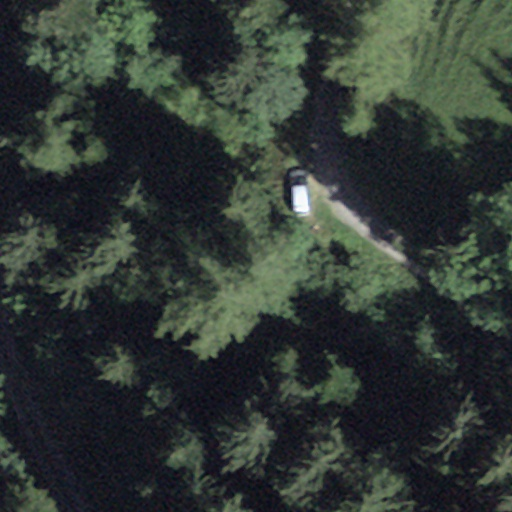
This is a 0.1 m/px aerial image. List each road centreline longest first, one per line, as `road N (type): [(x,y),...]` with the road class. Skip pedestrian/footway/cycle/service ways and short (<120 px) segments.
road 1 (track): [(511,352),(464,301),(358,229),(325,191),(316,149),(335,33),(354,0)]
road 2 (track): [(0,338),(6,368),(85,511)]
